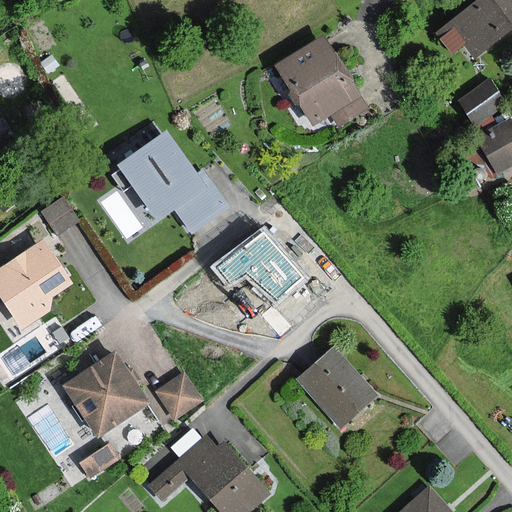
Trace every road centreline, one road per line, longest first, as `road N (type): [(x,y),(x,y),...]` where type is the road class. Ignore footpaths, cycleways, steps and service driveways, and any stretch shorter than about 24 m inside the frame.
road 1 (residential): [(147,300),(236,227),(265,216),(299,232),(349,293)]
road 2 (residential): [(349,293),(511,479)]
road 3 (residential): [(349,293),(216,405)]
